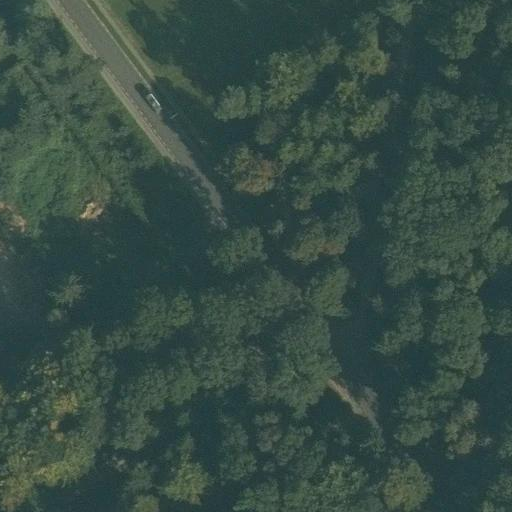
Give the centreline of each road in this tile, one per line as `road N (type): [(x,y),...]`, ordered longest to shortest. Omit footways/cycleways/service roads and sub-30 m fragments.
road 1 (tertiary): [(67,0),(324,342),(438,511)]
road 2 (track): [(47,511),(297,342),(324,342)]
